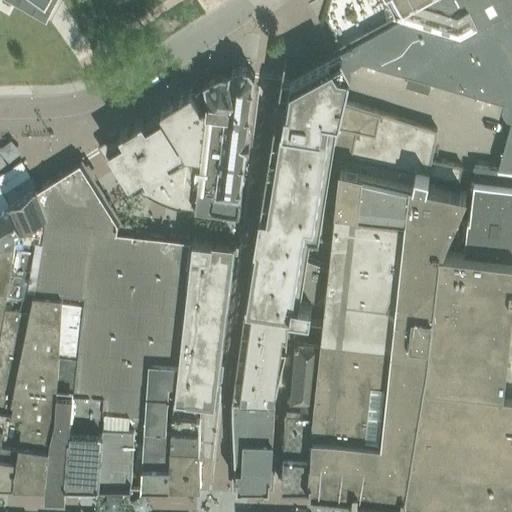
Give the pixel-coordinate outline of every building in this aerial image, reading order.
[(511,0),(332,0),(327,19),(344,49),(344,50),(345,51),(345,52),(346,54),(347,56),(351,63),(352,65),(353,65),(364,59),(365,59),(409,72),(467,89),(506,100),(511,101),(511,0)] [(334,239),(342,162),(343,151),(334,149),(345,98),(349,82),(353,65),(352,65),(351,63),(347,56),(346,54),(335,60),(331,53),(322,58),(314,62),(292,74),(292,75),(289,91),(288,100),(287,106),(284,122),(284,125),(282,139),(277,169),(272,199),(270,214),(264,213),(262,229),(266,231),(262,255),(255,257),(256,256),(254,256),(254,259),(252,271),(251,274),(249,286),(249,289),(250,289),(256,292),(254,303),(254,305),(266,307),(266,308),(290,311),(311,313),(310,315),(326,316),(331,265),(331,264),(317,259),(312,257),(308,256),(311,235),(323,237),(334,239)] [(211,208),(241,211),(242,197),(241,197),(256,73),(251,66),(238,65),(232,70),(231,74),(223,73),(206,81),(209,102),(205,150),(198,207),(211,208)] [(198,207),(205,150),(209,102),(206,81),(194,90),(193,88),(146,118),(144,115),(121,129),(122,130),(100,144),(113,162),(112,162),(124,175),(125,174),(135,183),(137,186),(146,193),(150,193),(156,197),(170,203),(180,206),(182,205),(198,207)] [(441,248),(452,222),(467,188),(431,181),(433,170),(462,177),(464,163),(433,157),(438,128),(345,98),(334,149),(343,151),(342,162),(334,239),(334,240),(331,264),(331,265),(326,316),(315,401),(311,484),(311,485),(357,490),(357,491),(361,492),(376,494),(401,496),(402,496),(405,496),(425,378),(431,341),(441,248)] [(193,237),(193,236),(191,235),(190,233),(185,232),(185,233),(184,233),(184,232),(178,232),(177,232),(177,231),(171,231),(171,233),(120,227),(120,220),(93,176),(95,175),(92,170),(90,172),(82,158),(80,159),(79,157),(74,160),(75,162),(74,163),(73,161),(68,164),(69,166),(68,167),(67,165),(62,167),(64,170),(38,185),(49,212),(37,278),(36,278),(34,292),(63,294),(85,297),(79,355),(76,391),(106,393),(105,408),(107,408),(132,411),(148,412),(152,357),(180,359),(187,300),(190,271),(194,237),(193,237)] [(511,167),(499,166),(475,162),(475,165),(477,165),(471,215),(468,214),(465,247),(460,247),(462,223),(452,222),(441,248),(431,341),(425,378),(405,496),(406,496),(434,500),(437,500),(437,499),(511,510),(511,167)] [(37,278),(49,212),(38,185),(38,183),(32,174),(5,191),(12,201),(20,219),(13,262),(8,289),(8,293),(23,297),(27,277),(36,278),(37,278)] [(13,262),(20,219),(12,201),(0,208),(0,245),(1,245),(1,261),(13,262)] [(218,401),(235,260),(238,240),(236,240),(236,241),(195,236),(190,271),(187,300),(180,359),(181,359),(177,396),(203,399),(212,400),(212,399),(217,399),(217,401),(218,401)] [(1,261),(1,245),(0,245),(0,338),(0,339),(6,306),(8,293),(8,289),(13,262),(1,261)] [(59,398),(61,354),(63,294),(34,292),(32,299),(23,341),(14,399),(16,399),(14,410),(25,412),(15,480),(47,481),(48,481),(53,430),(59,398)] [(290,311),(266,308),(266,307),(254,305),(248,304),(247,304),(244,325),(243,329),(241,347),(240,351),(238,370),(237,373),(235,391),(234,395),(235,406),(234,406),(236,435),(237,467),(239,467),(239,483),(272,484),(276,397),(288,350),(289,335),(290,311)] [(14,399),(23,341),(30,310),(22,309),(6,306),(0,339),(0,340),(0,480),(15,480),(25,412),(14,410),(16,399),(14,399)] [(315,401),(326,316),(310,315),(311,313),(290,311),(289,335),(298,338),(292,397),(288,397),(283,483),(311,484),(315,401)] [(67,481),(76,391),(79,355),(61,354),(59,398),(53,430),(48,481),(47,481),(47,493),(67,493),(67,483),(67,481)] [(175,409),(177,396),(181,359),(180,359),(152,357),(148,412),(143,464),(143,484),(172,484),(175,409)] [(101,483),(107,408),(105,408),(106,393),(76,391),(67,481),(67,483),(101,483)] [(202,411),(203,400),(203,399),(177,396),(175,409),(172,484),(203,484),(203,477),(205,464),(205,462),(202,462),(202,444),(203,444),(203,411),(202,411)] [(133,484),(133,425),(132,424),(132,411),(107,408),(101,483),(133,484)]
